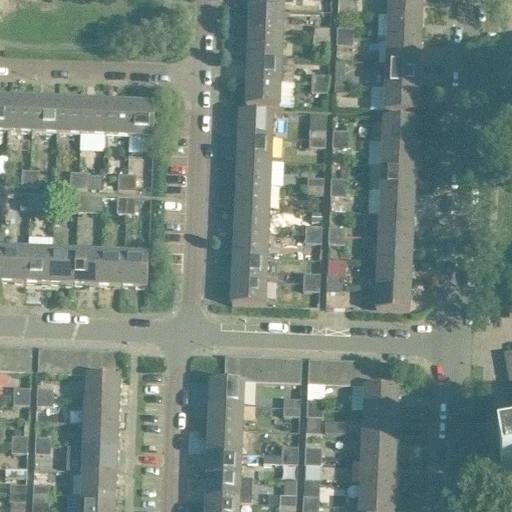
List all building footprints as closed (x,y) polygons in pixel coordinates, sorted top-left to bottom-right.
[(284,14),(284,0),(250,0),(250,13),(284,14)] [(355,13),(355,0),(339,0),(339,12),(355,13)] [(422,19),(422,0),(390,0),(390,18),(422,19)] [(283,39),(284,14),(250,13),(249,38),(283,39)] [(421,43),(422,19),(390,18),(389,42),(421,43)] [(331,32),(330,32),(315,31),(314,40),(330,41),(331,32)] [(354,33),(338,32),(337,41),(354,42),(354,33)] [(282,63),(283,39),(249,38),(248,61),(282,63)] [(330,50),(330,41),(314,40),(314,49),(330,50)] [(353,50),(354,42),(337,41),(337,50),(353,50)] [(419,68),(421,43),(389,42),(388,66),(419,68)] [(281,87),(282,63),(248,61),(247,86),(281,87)] [(336,65),(335,89),(352,90),(352,81),(344,81),(344,65),(337,65),(336,65)] [(418,92),(419,68),(388,66),(387,91),(418,92)] [(329,89),(329,80),(313,79),(312,88),(329,89)] [(280,111),(281,87),(247,86),(245,110),(280,111)] [(328,97),(329,89),(312,88),(312,97),(328,97)] [(351,98),(352,90),(335,89),(335,98),(351,98)] [(371,90),(370,115),(417,117),(418,92),(387,91),(371,90)] [(0,134),(9,135),(10,102),(0,101),(0,134)] [(33,136),(34,103),(10,102),(9,135),(33,136)] [(57,137),(58,104),(34,103),(33,136),(57,137)] [(81,138),(82,105),(58,104),(57,137),(81,138)] [(105,139),(106,106),(82,105),(81,138),(105,139)] [(129,140),(131,107),(106,106),(105,139),(129,140)] [(153,141),(155,108),(131,107),(129,140),(153,141)] [(274,141),(275,117),(240,116),(239,140),(274,141)] [(417,147),(418,123),(385,122),(384,145),(417,147)] [(327,135),(326,135),(310,134),(310,143),(326,144),(327,135)] [(350,136),(334,135),(333,135),(333,144),(350,145),(350,136)] [(272,165),(274,141),(239,140),(238,164),(272,165)] [(326,153),(326,144),(310,143),(310,152),(326,153)] [(349,154),(350,145),(333,144),(333,153),(349,154)] [(416,171),(417,147),(384,145),(383,169),(416,171)] [(271,189),(272,165),(238,164),(237,188),(271,189)] [(415,195),(416,171),(383,169),(382,194),(415,195)] [(30,191),(31,175),(22,174),(22,191),(30,191)] [(39,191),(40,175),(31,175),(30,191),(39,191)] [(79,193),(80,177),(71,177),(70,193),(79,193)] [(88,177),(80,177),(79,193),(88,194),(88,177)] [(127,195),(128,179),(119,178),(118,195),(127,195)] [(136,179),(128,179),(127,195),(136,196),(136,179)] [(325,183),(324,183),(308,182),(308,191),(324,192),(325,183)] [(348,184),(332,183),(331,192),(348,193),(348,184)] [(270,214),(271,189),(237,188),(236,212),(270,214)] [(324,200),(324,192),(308,191),(308,200),(324,200)] [(347,201),(348,193),(331,192),(331,201),(347,201)] [(414,219),(415,195),(382,194),(381,218),(414,219)] [(22,198),(21,214),(30,215),(30,198),(22,198)] [(30,198),(30,215),(38,215),(39,198),(30,198)] [(78,216),(79,200),(70,200),(70,216),(78,216)] [(102,217),(103,201),(79,200),(78,216),(102,217)] [(126,218),(127,202),(103,201),(102,217),(126,218)] [(135,219),(136,202),(127,202),(126,218),(135,219)] [(269,238),(270,214),(236,212),(235,236),(269,238)] [(413,243),(414,219),(381,218),(380,242),(413,243)] [(323,231),(322,231),(306,230),(306,239),(323,240),(323,231)] [(346,232),(330,231),(329,240),(346,240),(346,232)] [(268,262),(269,238),(235,236),(234,260),(268,262)] [(322,248),(323,240),(306,239),(306,248),(322,248)] [(345,249),(346,240),(329,240),(329,249),(345,249)] [(412,268),(413,243),(380,242),(378,266),(412,268)] [(26,287),(28,253),(4,252),(2,286),(26,287)] [(51,288),(52,254),(28,253),(26,287),(51,288)] [(75,289),(76,255),(52,254),(51,288),(75,289)] [(99,290),(100,256),(76,255),(75,289),(99,290)] [(123,291),(124,257),(100,256),(99,290),(123,291)] [(147,292),(149,258),(124,257),(123,291),(147,292)] [(267,286),(268,262),(234,260),(233,285),(267,286)] [(411,291),(412,268),(378,266),(377,290),(411,291)] [(321,287),(321,279),(305,278),(304,287),(321,287)] [(344,280),(328,279),(327,288),(344,288),(344,280)] [(266,310),(267,286),(233,285),(232,309),(266,310)] [(320,296),(321,287),(304,287),(304,296),(320,296)] [(343,297),(344,288),(327,288),(327,297),(343,297)] [(410,316),(411,291),(377,290),(376,315),(410,316)] [(18,377),(19,353),(6,352),(5,376),(18,377)] [(31,377),(32,353),(19,353),(18,377),(31,377)] [(51,378),(52,354),(39,353),(38,378),(51,378)] [(63,379),(64,355),(52,354),(51,378),(63,379)] [(76,379),(77,355),(64,355),(63,379),(76,379)] [(89,380),(90,356),(77,355),(76,379),(87,380),(89,380)] [(102,380),(103,356),(90,356),(89,380),(102,380)] [(115,381),(116,357),(103,356),(102,380),(115,381)] [(238,386),(239,362),(226,361),(225,385),(238,386)] [(250,386),(251,362),(239,362),(238,386),(245,386),(250,386)] [(263,387),(264,363),(251,362),(250,386),(263,387)] [(275,387),(276,363),(264,363),(263,387),(275,387)] [(288,388),(289,364),(276,363),(275,387),(288,388)] [(301,388),(302,364),(289,364),(288,388),(301,388)] [(321,389),(322,365),(310,365),(309,389),(321,389)] [(334,390),(335,366),(322,365),(321,389),(334,390)] [(347,390),(348,366),(335,366),(334,390),(347,390)] [(359,391),(360,367),(348,366),(347,390),(359,391)] [(372,391),(373,367),(360,367),(359,391),(364,391),(372,391)] [(385,392),(386,368),(373,367),(372,391),(385,392)] [(102,380),(89,380),(87,380),(86,404),(119,405),(120,381),(115,381),(102,380)] [(245,386),(238,386),(225,385),(211,384),(210,409),(244,410),(245,386)] [(64,402),(65,393),(56,393),(56,386),(38,385),(38,402),(54,403),(54,402),(64,402)] [(385,392),(372,391),(364,391),(363,415),(397,416),(398,392),(385,392)] [(31,393),(30,393),(15,392),(14,401),(30,402),(31,393)] [(30,410),(30,402),(14,401),(14,410),(30,410)] [(38,402),(37,411),(53,411),(54,403),(38,402)] [(301,404),(300,404),(285,403),(284,412),(301,413),(301,404)] [(118,429),(119,405),(86,404),(85,427),(118,429)] [(324,405),(309,404),(308,404),(308,413),(324,414),(324,405)] [(243,435),(244,410),(210,409),(209,433),(243,435)] [(300,421),(301,413),(284,412),(284,421),(300,421)] [(324,422),(324,414),(308,413),(307,422),(324,422)] [(396,441),(397,416),(363,415),(363,440),(396,441)] [(28,450),(29,426),(26,426),(25,441),(13,440),(12,449),(28,450)] [(117,453),(118,429),(85,427),(84,451),(117,453)] [(242,459),(243,435),(209,433),(208,457),(242,459)] [(323,438),(307,437),(306,461),(322,462),(323,438)] [(395,464),(396,441),(363,440),(362,463),(395,464)] [(52,442),(36,441),(36,450),(52,451),(52,442)] [(28,458),(28,450),(12,449),(12,458),(28,458)] [(51,459),(52,451),(36,450),(35,459),(51,459)] [(116,477),(117,453),(84,451),(83,476),(116,477)] [(299,461),(299,452),(283,451),(282,460),(299,461)] [(511,456),(497,459),(502,486),(511,484),(511,456)] [(240,483),(242,459),(208,457),(207,482),(240,483)] [(299,469),(299,461),(282,460),(282,469),(299,469)] [(321,486),(322,462),(306,461),(305,485),(316,485),(316,486),(321,486)] [(394,489),(395,464),(362,463),(361,487),(394,489)] [(115,502),(116,477),(83,476),(82,500),(115,502)] [(252,483),(240,483),(207,482),(206,506),(239,508),(251,508),(252,483)] [(316,501),(316,486),(316,485),(305,485),(304,509),(320,510),(321,501),(316,501)] [(371,511),(393,511),(394,489),(361,487),(360,511),(371,511)] [(27,498),(27,489),(11,489),(10,497),(27,498)] [(50,490),(34,489),(33,498),(50,499),(50,490)] [(26,511),(27,498),(10,497),(10,506),(11,506),(10,511),(26,511)] [(49,511),(50,499),(33,498),(32,511),(49,511)] [(114,511),(115,502),(82,500),(81,511),(114,511)] [(281,500),(281,508),(297,509),(297,501),(281,500)]
